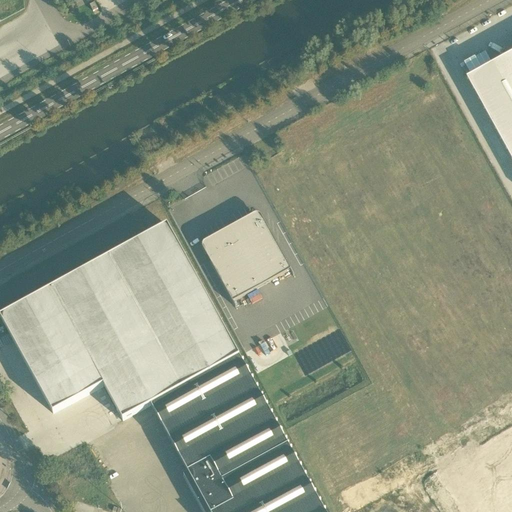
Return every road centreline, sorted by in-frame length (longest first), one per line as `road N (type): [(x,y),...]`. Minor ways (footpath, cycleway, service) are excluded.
road 1 (unclassified): [(0,271),(491,0)]
road 2 (secondary): [(0,133),(243,0)]
road 3 (unclassified): [(140,0),(63,41),(41,0)]
